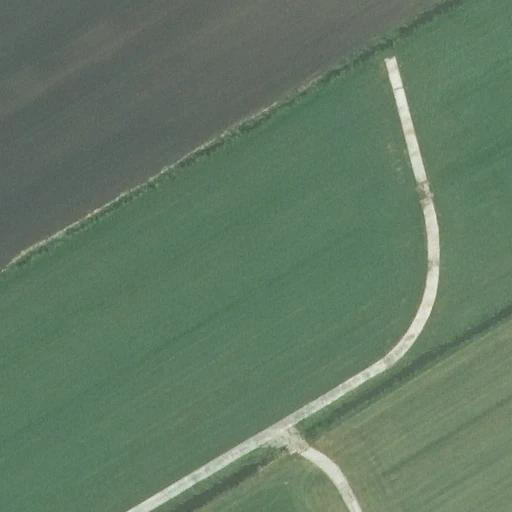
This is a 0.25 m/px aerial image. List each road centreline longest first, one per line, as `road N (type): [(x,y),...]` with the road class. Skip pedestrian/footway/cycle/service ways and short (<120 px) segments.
road 1 (track): [(356,511),(328,464),(275,429),(394,355),(429,300),(432,234),(390,58)]
road 2 (track): [(275,429),(137,511)]
